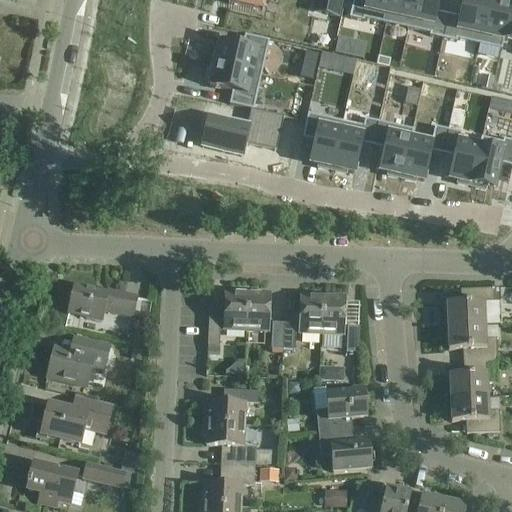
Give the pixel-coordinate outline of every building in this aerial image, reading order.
[(265,0),(229,0),(228,6),(263,13),(265,0)] [(315,0),(313,14),(338,19),(342,0),(315,0)] [(366,0),(353,0),(348,21),(361,24),(364,12),(386,17),(390,0),(366,0),(367,0),(366,0)] [(390,0),(386,17),(410,23),(414,0),(390,0)] [(438,0),(414,0),(410,23),(432,27),(429,40),(442,43),(448,19),(435,16),(438,0)] [(465,0),(461,22),(448,19),(442,43),(455,46),(458,34),(480,39),(488,4),(471,0),(465,0)] [(488,4),(480,39),(504,45),(511,10),(488,4)] [(212,53),(209,66),(247,75),(252,53),(263,55),(266,40),(243,35),(240,50),(217,44),(215,53),(212,53)] [(318,70),(330,72),(333,58),(322,55),(318,70)] [(390,62),(378,60),(376,68),(388,71),(390,62)] [(247,75),(209,66),(205,80),(208,80),(206,89),(229,94),(226,110),(249,115),(252,100),(241,98),(247,75)] [(491,93),(494,80),(484,78),(481,90),(491,93)] [(442,109),(447,89),(424,83),(418,102),(442,109)] [(421,93),(408,90),(404,107),(417,109),(421,93)] [(212,119),(205,149),(246,158),(249,147),(280,154),(287,120),(256,113),(253,128),(212,119)] [(322,123),(309,120),(304,143),(317,146),(312,168),(319,169),(318,173),(332,176),(341,137),(320,133),(322,123)] [(362,143),(341,137),(332,176),(346,179),(346,176),(354,177),(360,148),(374,151),(379,129),(366,126),(362,143)] [(392,132),(379,129),(374,151),(387,154),(381,177),(389,178),(388,181),(402,185),(411,144),(390,139),(392,132)] [(432,149),(411,144),(402,185),(415,188),(416,184),(423,186),(431,155),(444,158),(448,136),(436,132),(432,149)] [(457,190),(471,193),(480,155),(459,150),(462,138),(448,136),(444,158),(457,160),(451,185),(458,186),(457,190)] [(480,155),(471,193),(485,196),(486,193),(493,195),(499,169),(511,172),(511,170),(511,149),(504,147),(501,160),(480,155)] [(132,321),(137,299),(107,292),(107,295),(75,288),(68,317),(101,324),(104,313),(113,315),(112,316),(132,321)] [(468,305),(447,306),(448,330),(485,328),(501,327),(500,314),(495,314),(495,311),(494,291),(468,293),(468,305)] [(224,334),(246,335),(248,295),(226,294),(224,334)] [(248,295),(246,335),(268,335),(270,296),(248,295)] [(299,337),(321,338),(323,298),(301,297),(299,337)] [(345,299),(323,298),(321,338),(343,339),(345,299)] [(209,323),(207,349),(219,349),(221,323),(209,323)] [(283,352),(284,326),(272,325),(271,351),(283,352)] [(284,326),(283,352),(295,352),(296,326),(284,326)] [(113,328),(111,338),(129,343),(131,333),(113,328)] [(470,352),(471,365),(497,364),(496,341),(485,342),(485,328),(448,330),(448,353),(470,352)] [(359,329),(347,329),(346,355),(358,355),(359,329)] [(144,348),(146,337),(135,334),(132,346),(144,348)] [(47,381),(86,391),(92,369),(104,372),(110,350),(82,343),(79,357),(54,351),(47,381)] [(143,353),(133,351),(130,361),(141,364),(143,353)] [(449,378),(450,401),(487,400),(487,386),(498,386),(497,364),(471,365),(471,377),(449,378)] [(320,369),(319,382),(331,382),(332,369),(320,369)] [(364,392),(326,396),(325,391),(313,392),(315,413),(316,413),(318,436),(344,434),(343,422),(366,420),(364,392)] [(258,394),(250,393),(249,406),(258,406),(258,394)] [(106,432),(112,408),(76,399),(72,415),(66,414),(66,412),(48,407),(41,438),(80,448),(84,432),(90,434),(91,428),(106,432)] [(488,414),(487,400),(450,401),(451,425),(473,424),(474,437),(500,435),(499,415),(499,413),(488,414)] [(204,426),(244,428),(245,406),(208,404),(208,412),(205,412),(204,426)] [(298,422),(287,423),(288,435),(299,434),(298,422)] [(243,450),(244,428),(204,426),(203,440),(206,440),(206,449),(226,450),(225,468),(255,470),(256,450),(243,450)] [(345,446),(344,434),(318,436),(320,460),(331,459),(333,475),(371,472),(368,444),(345,446)] [(126,455),(121,474),(126,475),(138,478),(138,458),(126,455)] [(121,474),(87,466),(83,481),(122,491),(126,475),(121,474)] [(69,508),(77,477),(34,467),(30,483),(27,482),(26,487),(29,488),(28,493),(41,496),(38,506),(55,510),(57,505),(69,508)] [(254,489),(255,470),(225,468),(224,487),(204,486),(204,494),(201,494),(200,507),(240,509),(241,488),(254,489)] [(277,485),(277,470),(257,470),(258,485),(277,485)] [(297,484),(296,472),(284,472),(285,484),(297,484)] [(357,487),(354,499),(366,502),(369,490),(357,487)] [(368,511),(406,511),(407,511),(410,496),(386,491),(385,496),(382,511),(369,509),(368,511)] [(344,509),(345,493),(322,493),(321,509),(344,509)] [(418,511),(409,511),(407,511),(406,511),(441,511),(444,503),(422,499),(418,511)] [(441,511),(465,511),(466,508),(444,503),(441,511)]
